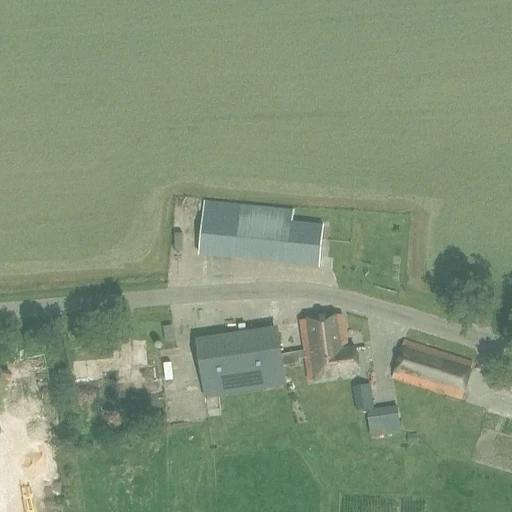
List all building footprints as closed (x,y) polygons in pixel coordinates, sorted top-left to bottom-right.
[(205,200),(199,254),(319,267),(324,224),(293,221),(294,210),(205,200)] [(281,355),(282,365),(299,363),(298,358),(305,357),(308,381),(359,374),(355,348),(347,349),(343,315),(300,321),(304,351),(281,355)] [(285,385),(282,365),(281,355),(278,333),(197,345),(204,397),(285,385)] [(461,400),(473,362),(404,340),(392,378),(461,400)] [(162,359),(164,376),(176,375),(175,358),(162,359)] [(372,406),(373,379),(362,379),(361,406),(372,406)] [(127,402),(110,417),(117,425),(134,411),(127,402)] [(371,438),(402,433),(398,407),(368,411),(371,438)]
